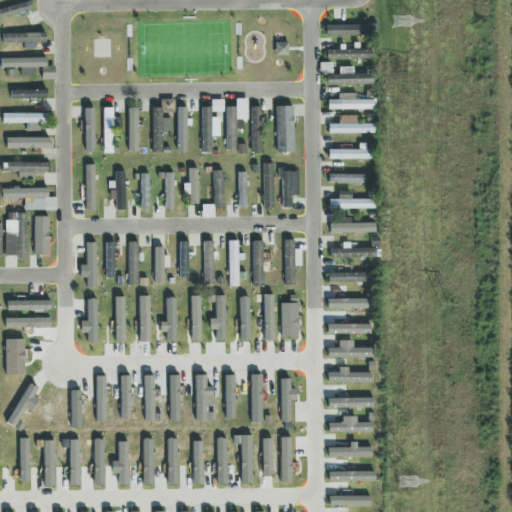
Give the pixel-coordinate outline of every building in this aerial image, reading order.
[(0,8),(0,18),(32,10),(30,1),(0,8)] [(364,26),(325,25),(325,35),(364,36),(364,26)] [(45,45),(45,33),(2,34),(2,43),(24,43),(24,45),(45,45)] [(326,59),(372,59),(371,49),(326,50),(326,59)] [(0,58),(1,68),(20,68),(20,76),(35,75),(35,67),(41,67),(41,80),(55,80),(54,66),(46,66),(46,58),(0,58)] [(353,74),(353,67),(339,67),(339,74),(332,74),(331,62),(322,63),(322,73),(327,73),(327,85),(372,84),(372,73),(353,74)] [(10,99),(47,98),(46,90),(10,90),(10,99)] [(373,99),(356,99),(356,93),(338,93),(338,100),(327,100),(328,110),(373,109),(373,99)] [(174,99),(162,99),(162,113),(174,113),(174,99)] [(226,151),(235,151),(235,119),(247,119),(247,99),(236,99),(236,107),(226,107),(226,151)] [(219,137),(219,117),(211,117),(211,111),(223,111),(223,100),(211,100),(211,107),(202,107),(202,153),(212,153),(212,137),(219,137)] [(277,152),(294,152),(293,106),(276,106),(277,152)] [(153,153),(162,152),(162,132),(171,132),(171,118),(162,118),(162,107),(152,108),(153,153)] [(176,108),(177,151),(187,151),(186,107),(176,108)] [(260,107),(251,107),(251,153),(261,152),(260,107)] [(85,152),(95,152),(94,108),(84,108),(85,152)] [(113,153),(112,130),(121,130),(121,116),(113,116),(112,108),(103,108),(103,153),(113,153)] [(137,108),(128,108),(128,151),(138,151),(137,108)] [(47,114),(2,113),(2,123),(47,123),(47,114)] [(374,133),(373,123),(357,124),(356,115),(338,116),(338,124),(328,124),(328,134),(374,133)] [(49,138),(6,137),(6,148),(49,149),(49,138)] [(371,159),(371,149),(362,149),(362,147),(343,147),(343,149),(328,150),(328,159),(371,159)] [(18,179),(33,179),(33,172),(47,172),(47,163),(2,162),(2,172),(18,172),(18,179)] [(263,163),(263,209),(272,209),(273,163),(263,163)] [(95,165),(85,165),(85,210),(94,210),(95,165)] [(197,204),(198,168),(189,168),(188,204),(197,204)] [(202,218),(214,217),(214,209),(224,209),(223,170),(213,171),(214,205),(202,205),(202,218)] [(280,208),(290,208),(291,196),(298,196),(298,170),(281,170),(280,208)] [(125,210),(124,172),(114,172),(114,182),(108,182),(108,189),(115,189),(115,210),(125,210)] [(246,172),(238,172),(238,207),(247,207),(246,172)] [(148,173),(140,173),(140,209),(149,209),(148,173)] [(163,209),(173,209),(173,173),(164,173),(163,209)] [(364,183),(365,174),(329,174),(329,183),(364,183)] [(10,211),(56,210),(56,197),(48,198),(48,188),(2,188),(2,199),(10,199),(10,211)] [(329,209),(374,208),(374,199),(351,199),(351,191),(338,191),(338,199),(328,199),(329,209)] [(27,214),(6,213),(5,257),(26,258),(27,214)] [(48,217),(34,217),(34,255),(48,255),(48,217)] [(329,233),(375,232),(375,223),(350,223),(350,218),(341,218),(341,223),(329,224),(329,233)] [(229,286),(239,286),(238,260),(245,259),(244,253),(238,253),(238,240),(228,241),(229,286)] [(301,266),(300,249),(294,249),(294,240),(284,240),(284,286),(294,286),(294,266),(301,266)] [(179,278),(188,277),(189,241),(180,242),(179,278)] [(205,284),(213,284),(213,241),(203,241),(205,284)] [(252,241),(253,287),(263,287),(262,241),(252,241)] [(105,278),(114,278),(115,243),(106,242),(105,278)] [(128,285),(138,285),(138,261),(143,261),(143,253),(138,253),(138,242),(129,242),(128,285)] [(95,243),(86,243),(86,288),(96,288),(96,282),(101,282),(101,277),(96,277),(95,243)] [(155,247),(164,247),(164,256),(169,256),(169,268),(164,268),(164,284),(155,284),(155,247)] [(376,247),(342,247),(342,248),(330,248),(330,258),(376,257),(376,247)] [(328,283),(372,282),(372,272),(328,273),(328,283)] [(263,341),(274,340),(274,294),(263,294),(263,341)] [(216,296),(225,295),(225,340),(216,341),(215,330),(210,331),(209,319),(216,319),(216,296)] [(139,342),(150,342),(150,296),(139,296),(139,342)] [(166,298),(169,298),(169,296),(173,296),(173,298),(176,298),(177,342),(166,342),(166,331),(161,331),(160,322),(166,322),(166,298)] [(190,342),(201,342),(201,296),(190,296),(190,342)] [(240,343),(250,342),(249,298),(246,298),(246,296),(242,296),(242,298),(239,298),(240,343)] [(115,343),(125,343),(124,297),(115,297),(115,343)] [(87,300),(90,300),(90,298),(94,298),(94,300),(97,300),(97,342),(88,344),(87,333),(81,333),(81,321),(87,321),(87,300)] [(50,301),(7,301),(7,311),(50,310),(50,301)] [(297,303),(280,303),(281,338),(297,337),(297,303)] [(327,358),(373,357),(373,348),(352,348),(352,341),(338,341),(338,348),(327,348),(327,358)] [(347,372),(347,367),(338,367),(338,372),(327,372),(327,382),(371,383),(371,373),(347,372)] [(225,374),(234,374),(235,421),(226,420),(225,374)] [(121,375),(130,375),(130,419),(121,419),(121,375)] [(144,375),(154,375),(154,421),(145,421),(144,375)] [(170,375),(179,375),(180,422),(171,421),(170,375)] [(196,421),(206,421),(206,406),(212,406),(212,387),(206,387),(206,375),(195,375),(196,421)] [(252,375),(261,375),(261,421),(252,421),(252,375)] [(96,376),(105,376),(106,422),(96,422),(96,376)] [(185,376),(175,376),(176,422),(186,421),(185,376)] [(281,379),(290,378),(290,389),(296,389),(296,400),(290,400),(291,422),(281,422),(281,379)] [(328,408),(373,408),(372,398),(328,398),(328,408)] [(328,433),(371,432),(371,422),(327,423),(328,433)] [(241,484),(252,484),(251,435),(233,435),(233,445),(241,444),(241,484)] [(217,485),(227,484),(226,438),(222,439),(222,437),(218,438),(218,439),(217,439),(217,485)] [(290,437),(279,438),(280,483),(291,483),(290,437)] [(28,438),(18,438),(19,481),(29,481),(28,438)] [(167,440),(168,485),(177,484),(177,439),(172,439),(172,438),(169,438),(169,439),(167,440)] [(103,485),(104,439),(94,439),(93,485),(103,485)] [(143,485),(153,485),(153,439),(143,439),(143,485)] [(79,440),(69,440),(69,486),(78,486),(79,440)] [(53,441),(42,441),(44,487),(55,486),(53,441)] [(193,484),(202,484),(202,441),(192,442),(193,484)] [(118,442),(127,442),(128,486),(119,485),(118,475),(112,476),(112,461),(118,461),(118,442)] [(371,447),(356,447),(356,442),(349,442),(349,448),(328,448),(328,457),(371,457),(371,447)] [(374,471),(328,472),(328,481),(374,481),(374,471)] [(369,496),(329,496),(329,505),(369,506),(369,496)]
